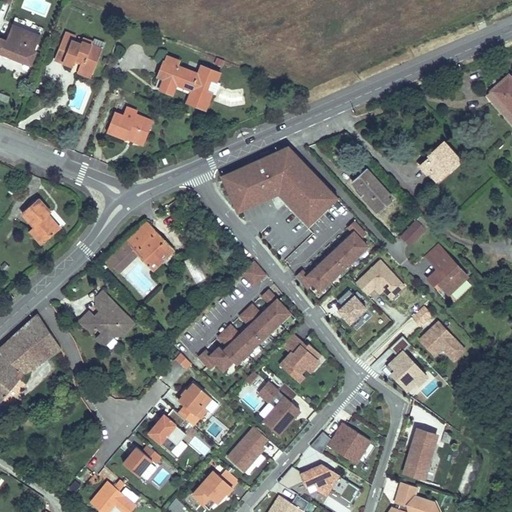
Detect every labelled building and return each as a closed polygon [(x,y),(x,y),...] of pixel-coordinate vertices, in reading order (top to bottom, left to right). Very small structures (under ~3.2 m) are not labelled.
[(31,65),(37,52),(32,50),(35,43),(38,44),(41,35),(13,24),(7,40),(0,37),(0,52),(2,54),(11,57),(15,58),(17,59),(26,63),(30,64),(31,65)] [(77,37),(66,33),(55,59),(74,66),(77,59),(82,61),(80,68),(93,73),(104,46),(106,43),(95,39),(94,42),(84,38),(81,44),(75,42),(77,37)] [(193,91),(188,102),(206,110),(213,93),(207,91),(212,79),(217,82),(221,73),(203,66),(199,74),(179,65),(181,61),(169,56),(156,87),(174,94),(177,85),(179,80),(195,87),(193,91)] [(93,73),(80,68),(78,72),(92,77),(93,73)] [(511,114),(511,77),(509,75),(491,91),(511,114)] [(212,79),(207,91),(213,93),(216,94),(221,83),(217,82),(212,79)] [(193,91),(195,87),(179,80),(177,85),(193,91)] [(0,91),(0,98),(8,101),(9,94),(0,91)] [(511,114),(491,91),(487,95),(511,122),(511,114)] [(124,116),(134,120),(137,115),(138,112),(127,107),(124,116)] [(115,112),(108,131),(127,139),(129,136),(145,142),(153,121),(137,115),(134,120),(124,116),(115,112)] [(145,142),(129,136),(127,139),(144,146),(145,142)] [(461,161),(444,141),(429,155),(431,157),(429,159),(420,165),(427,173),(429,171),(437,180),(449,169),(451,170),(461,161)] [(290,144),(224,174),(239,207),(278,188),(310,223),(339,198),(290,144)] [(393,197),(367,168),(353,181),(364,193),(362,195),(377,211),(393,197)] [(429,171),(427,173),(436,183),(451,170),(449,169),(437,180),(429,171)] [(39,199),(23,213),(35,227),(30,230),(43,244),(61,229),(49,215),(52,213),(39,199)] [(402,236),(410,244),(425,229),(423,227),(428,222),(420,214),(415,219),(417,222),(402,236)] [(317,281),(323,288),(371,243),(364,236),(369,232),(357,218),(351,224),(356,230),(310,273),(306,267),(299,272),(311,286),(317,281)] [(154,271),(175,250),(148,222),(107,262),(119,274),(138,255),(154,271)] [(468,276),(439,245),(427,256),(438,269),(428,278),(435,286),(438,282),(441,286),(449,294),(468,276)] [(186,258),(193,281),(204,278),(197,255),(186,258)] [(383,258),(357,282),(368,294),(374,288),(376,290),(381,286),(389,296),(405,281),(383,258)] [(241,273),(254,285),(267,273),(254,260),(241,273)] [(291,312),(268,289),(262,294),(271,304),(262,313),(253,304),(241,315),(250,325),(240,334),(231,324),(219,336),(228,345),(224,350),(220,346),(211,354),(206,349),(199,355),(212,368),(217,362),(224,369),(234,360),(237,363),(291,312)] [(349,289),(338,300),(343,306),(338,311),(353,326),(361,318),(358,315),(366,308),(349,289)] [(97,308),(109,296),(103,291),(97,297),(97,308)] [(123,335),(135,323),(109,296),(97,308),(101,312),(96,316),(90,311),(80,321),(92,334),(98,328),(102,332),(96,338),(105,346),(115,336),(123,335)] [(421,326),(433,314),(424,304),(412,316),(421,326)] [(0,348),(0,398),(2,400),(25,373),(62,348),(39,314),(0,348)] [(439,322),(420,339),(435,355),(443,347),(454,359),(465,349),(439,322)] [(304,342),(293,332),(281,344),(291,352),(280,365),(300,382),(305,376),(301,373),(306,368),(310,372),(321,360),(317,357),(320,353),(309,343),(307,345),(305,347),(302,344),(304,342)] [(403,336),(390,348),(398,356),(390,364),(396,370),(392,373),(407,390),(416,382),(425,373),(404,351),(411,344),(403,336)] [(180,351),(174,357),(185,368),(191,362),(180,351)] [(327,358),(320,353),(317,357),(321,360),(310,372),(313,374),(327,358)] [(396,370),(390,364),(386,367),(392,373),(396,370)] [(254,370),(245,379),(250,384),(259,375),(254,370)] [(428,377),(425,373),(416,382),(419,385),(428,377)] [(435,378),(442,384),(446,381),(439,374),(435,378)] [(298,394),(285,382),(278,390),(269,381),(259,392),(270,401),(272,399),(278,405),(266,418),(264,421),(274,430),(291,411),(286,406),(290,400),(291,401),(298,394)] [(186,405),(179,412),(184,417),(191,409),(196,413),(202,405),(204,407),(205,407),(213,398),(194,382),(188,390),(186,389),(182,394),(183,395),(185,396),(181,401),(186,405)] [(272,399),(270,401),(259,413),(266,418),(278,405),(272,399)] [(301,409),(291,401),(290,400),(286,406),(291,411),(274,430),(279,434),(301,409)] [(202,405),(196,413),(201,418),(208,410),(205,407),(204,407),(202,405)] [(184,417),(179,412),(174,408),(158,427),(156,425),(150,432),(172,451),(187,433),(180,427),(187,419),(184,417)] [(311,446),(322,453),(327,444),(356,463),(370,439),(343,422),(332,439),(323,431),(311,446)] [(268,438),(255,426),(228,457),(244,471),(262,451),(259,448),(262,445),(268,438)] [(417,431),(405,472),(422,477),(429,455),(431,455),(436,437),(417,431)] [(205,457),(215,446),(200,433),(190,443),(205,457)] [(163,456),(149,444),(144,451),(138,446),(124,462),(140,475),(153,459),(157,463),(163,456)] [(429,455),(422,477),(424,478),(431,455),(429,455)] [(293,466),(279,482),(287,487),(289,489),(305,481),(307,486),(316,482),(319,490),(327,494),(330,490),(351,503),(361,489),(323,465),(316,469),(316,470),(312,472),(311,471),(311,469),(303,473),(293,466)] [(229,493),(240,480),(226,469),(220,476),(214,471),(193,494),(204,504),(210,496),(216,501),(218,503),(227,492),(229,493)] [(127,483),(122,479),(116,486),(112,483),(104,492),(101,490),(92,501),(105,511),(112,511),(117,506),(124,511),(130,511),(137,504),(120,490),(127,483)] [(104,492),(112,483),(109,481),(101,490),(104,492)] [(418,486),(403,481),(396,502),(400,503),(398,509),(393,508),(390,511),(431,511),(434,502),(415,496),(418,486)] [(307,486),(311,494),(319,490),(316,482),(307,486)] [(310,502),(298,494),(293,503),(280,495),(269,511),(301,511),(303,510),(304,511),(310,502)] [(216,501),(210,496),(204,504),(210,509),(216,501)] [(184,511),(188,508),(176,498),(167,509),(170,511),(184,511)]
